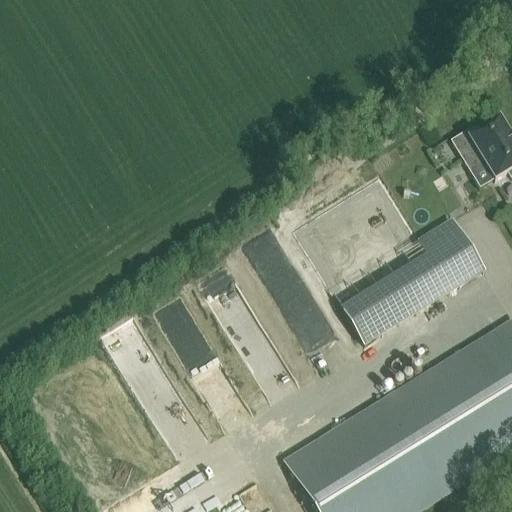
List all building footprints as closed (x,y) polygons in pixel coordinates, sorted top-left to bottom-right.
[(471,133),(451,145),(470,176),(483,168),(494,185),(507,177),(511,184),(511,183),(511,144),(498,123),(474,138),(471,133)] [(451,225),(331,298),(363,349),(482,276),(451,225)] [(243,249),(315,374),(342,359),(270,234),(243,249)] [(194,286),(233,346),(257,330),(234,296),(240,292),(224,267),(194,286)] [(203,404),(232,388),(178,294),(150,310),(203,404)] [(511,328),(286,468),(313,511),(416,511),(511,453),(511,328)] [(212,472),(135,333),(110,347),(186,486),(212,472)]
